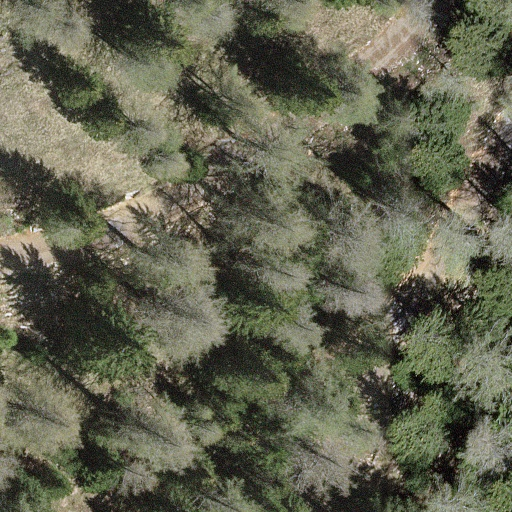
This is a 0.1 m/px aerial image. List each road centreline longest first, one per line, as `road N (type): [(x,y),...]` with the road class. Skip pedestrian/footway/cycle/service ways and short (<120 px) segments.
road 1 (track): [(0,258),(197,193),(422,0)]
road 2 (track): [(511,140),(291,511)]
